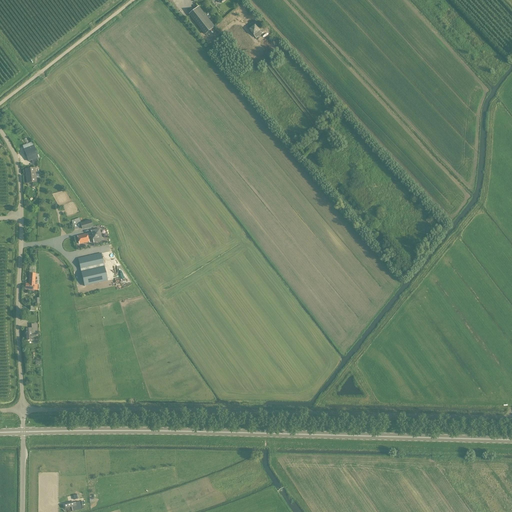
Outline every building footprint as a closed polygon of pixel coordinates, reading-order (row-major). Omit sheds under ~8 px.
[(198,7),(189,14),(204,34),(214,26),(198,7)] [(256,20),(247,27),(256,38),(264,32),(256,20)] [(38,158),(34,147),(32,142),(31,143),(23,146),(24,150),(28,161),(32,160),(33,163),(38,161),(37,158),(38,158)] [(36,182),(36,178),(39,178),(39,174),(35,175),(35,168),(25,169),(27,183),(36,182)] [(93,227),(91,220),(80,223),(82,230),(93,227)] [(92,229),(92,241),(101,240),(101,229),(92,229)] [(88,242),(86,234),(77,236),(79,244),(88,242)] [(103,266),(101,253),(78,258),(83,282),(96,279),(97,282),(106,280),(103,266)] [(29,284),(25,284),(25,290),(34,290),(34,284),(35,274),(30,274),(29,281),(29,284)] [(36,335),(37,334),(37,324),(31,324),(31,328),(25,328),(25,341),(32,340),(36,340),(36,335)] [(75,503),(75,501),(62,504),(63,509),(78,505),(81,505),(80,502),(75,503)]
